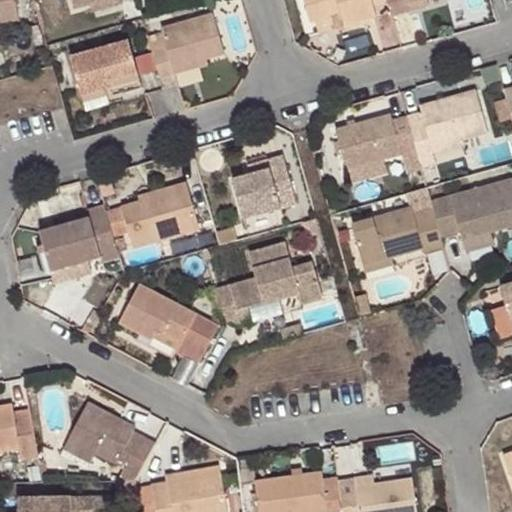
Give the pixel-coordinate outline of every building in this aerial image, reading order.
[(0,0),(0,22),(17,20),(13,0),(0,0)] [(70,0),(73,10),(91,5),(107,0),(70,0)] [(121,0),(107,0),(91,5),(93,13),(123,5),(121,0)] [(387,0),(303,0),(310,23),(314,23),(339,15),(340,21),(342,26),(375,18),(371,6),(388,1),(387,0)] [(387,0),(388,1),(392,17),(427,8),(425,0),(387,0)] [(165,49),(152,53),(159,79),(189,71),(187,65),(205,59),(223,54),(212,15),(160,29),(165,49)] [(339,15),(314,23),(316,28),(340,21),(339,15)] [(111,84),(138,77),(128,43),(71,59),(81,96),(112,87),(111,84)] [(207,67),(205,59),(187,65),(189,71),(207,67)] [(141,87),(138,77),(111,84),(112,87),(81,96),(83,103),(141,87)] [(511,89),(503,92),(511,122),(511,89)] [(412,138),(415,148),(420,163),(434,159),(433,156),(432,150),(461,142),(488,134),(476,92),(419,108),(421,112),(406,116),(407,118),(412,138)] [(412,138),(407,118),(391,123),(389,117),(335,132),(346,171),(400,156),(400,153),(415,148),(412,138)] [(432,150),(433,156),(463,147),(461,142),(432,150)] [(284,157),(267,161),(270,171),(250,176),(231,181),(242,219),(297,204),(284,157)] [(270,171),(267,161),(248,167),(250,176),(270,171)] [(511,180),(431,202),(432,208),(441,240),(460,234),(463,242),(492,234),(511,227),(511,180)] [(184,184),(155,193),(156,198),(139,203),(121,208),(134,249),(159,241),(198,230),(184,184)] [(156,198),(155,193),(138,198),(139,203),(156,198)] [(106,213),(104,206),(86,210),(88,219),(39,232),(51,272),(100,258),(102,262),(119,258),(118,253),(106,213)] [(424,255),(444,250),(441,240),(432,208),(414,213),(412,207),(351,225),(364,266),(392,258),(421,250),(424,255)] [(121,208),(106,213),(118,253),(134,249),(121,208)] [(161,251),(201,239),(198,230),(159,241),(161,251)] [(495,247),(492,234),(463,242),(466,254),(495,247)] [(255,278),(213,291),(222,322),(240,327),(251,324),(247,308),(264,303),(261,296),(276,292),(278,299),(297,293),(300,304),(322,299),(312,262),(291,268),(284,243),(247,254),(255,278)] [(394,267),(392,258),(364,266),(366,275),(394,267)] [(511,283),(501,287),(511,323),(511,322),(511,283)] [(156,331),(179,343),(195,314),(138,286),(119,323),(152,340),(156,331)] [(264,303),(278,299),(276,292),(261,296),(264,303)] [(206,320),(195,314),(179,343),(191,349),(185,359),(198,366),(219,326),(206,320)] [(179,343),(156,331),(152,340),(150,344),(183,362),(185,359),(191,349),(179,343)] [(134,482),(153,444),(132,433),(134,428),(87,402),(67,440),(95,454),(116,465),(118,460),(126,464),(117,481),(134,482)] [(36,457),(28,411),(13,413),(11,404),(0,405),(0,452),(17,450),(20,460),(36,457)] [(95,454),(67,440),(62,449),(89,463),(95,454)] [(511,452),(501,456),(511,483),(511,452)] [(38,465),(41,483),(47,482),(44,464),(38,465)] [(165,484),(219,474),(218,466),(164,477),(165,484)] [(253,481),(255,493),(257,511),(341,511),(338,488),(337,478),(321,480),(320,472),(253,481)] [(226,511),(219,474),(165,484),(151,487),(155,511),(226,511)] [(372,475),(353,478),(354,486),(374,484),(372,475)] [(374,484),(354,486),(338,488),(341,511),(416,511),(412,478),(374,484)] [(118,501),(138,500),(135,482),(134,482),(117,481),(118,501)] [(71,511),(71,498),(18,499),(18,511),(71,511)] [(91,511),(91,498),(71,498),(71,511),(91,511)] [(113,511),(113,498),(91,498),(91,511),(113,511)]
